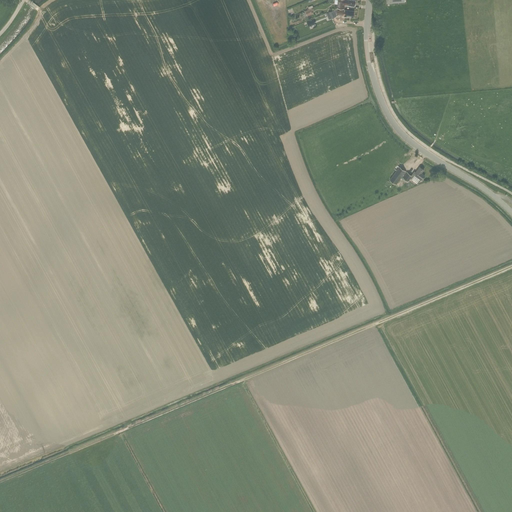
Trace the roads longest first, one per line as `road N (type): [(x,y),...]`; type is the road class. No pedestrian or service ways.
road 1 (track): [(511,268),(0,484)]
road 2 (secondary): [(511,214),(392,122),(368,62),(369,0)]
